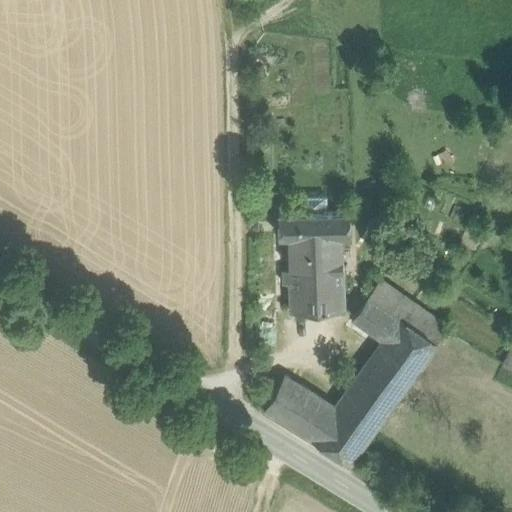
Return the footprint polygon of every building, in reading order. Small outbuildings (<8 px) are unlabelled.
[(301,197),(301,213),(328,213),(327,196),(301,197)] [(301,213),(280,214),(280,237),(289,237),(342,236),(350,236),(349,212),(328,213),(301,213)] [(342,236),(289,237),(289,271),(283,271),(284,284),(290,284),(344,282),(342,236)] [(380,280),(369,296),(399,318),(435,343),(448,327),(380,280)] [(345,310),(344,282),(290,284),(291,312),(345,310)] [(383,341),(399,318),(369,296),(352,319),(362,327),(383,341)] [(336,407),(312,440),(352,465),(438,344),(435,343),(399,318),(383,341),(374,354),(336,407)] [(374,354),(383,341),(362,327),(354,341),(374,354)] [(511,346),(502,364),(511,369),(511,346)] [(264,411),(312,440),(336,407),(285,376),(264,411)]
